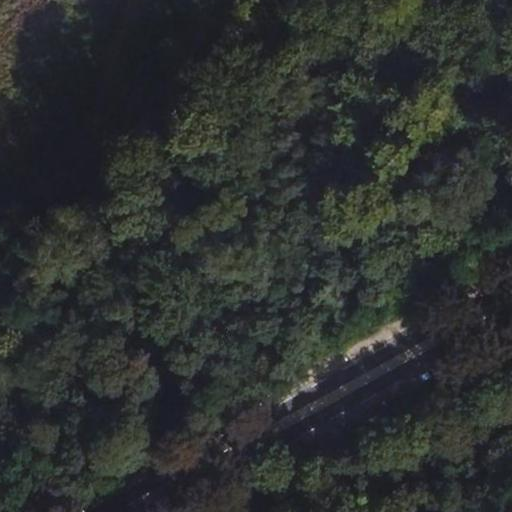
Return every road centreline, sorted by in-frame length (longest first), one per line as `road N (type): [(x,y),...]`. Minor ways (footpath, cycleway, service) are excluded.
road 1 (primary): [(511,283),(90,511)]
road 2 (primary): [(147,511),(511,311)]
